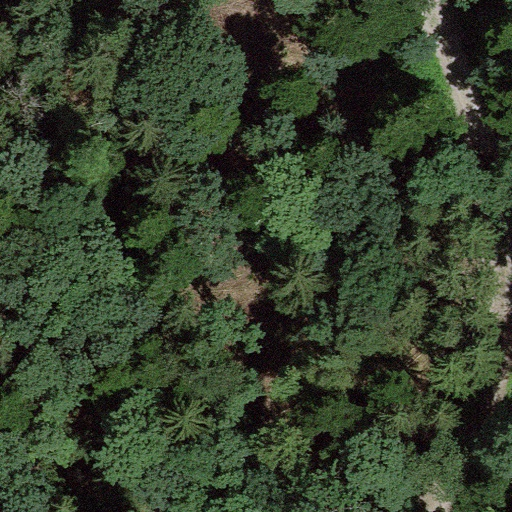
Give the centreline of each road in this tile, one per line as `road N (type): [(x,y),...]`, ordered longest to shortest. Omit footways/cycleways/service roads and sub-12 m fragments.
road 1 (track): [(511,226),(472,109),(418,0)]
road 2 (track): [(430,511),(469,473),(511,386)]
